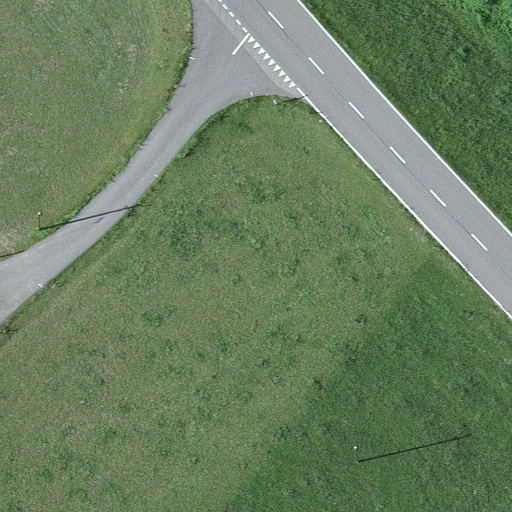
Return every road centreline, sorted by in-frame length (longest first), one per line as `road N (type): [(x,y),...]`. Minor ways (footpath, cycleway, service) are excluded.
road 1 (track): [(0,280),(24,273),(148,162),(262,6)]
road 2 (secondary): [(511,274),(257,0)]
